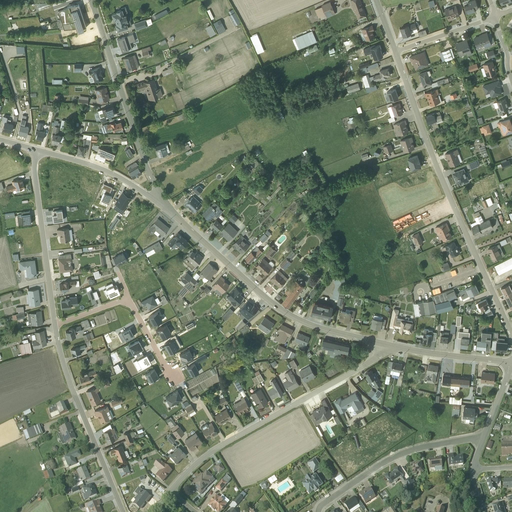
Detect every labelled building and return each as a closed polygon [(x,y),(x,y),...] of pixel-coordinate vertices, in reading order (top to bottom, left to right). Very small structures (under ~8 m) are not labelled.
[(366,16),(359,0),(353,0),(350,1),(358,19),(366,16)] [(478,8),(475,0),(473,0),(467,2),(468,5),(465,6),(468,14),(475,12),(475,10),(478,8)] [(332,2),(322,5),(326,17),(336,13),(332,2)] [(69,8),(57,11),(63,30),(76,29),(77,32),(83,30),(82,25),(85,24),(78,4),(75,5),(68,6),(69,8)] [(459,16),(456,6),(444,10),(448,21),(453,19),(452,18),(459,16)] [(117,12),(111,14),(117,31),(131,26),(124,7),(116,10),(117,12)] [(240,23),(232,9),(228,12),(230,15),(228,16),(234,27),(240,23)] [(134,24),(136,30),(147,26),(145,20),(134,24)] [(222,33),(226,31),(220,20),(213,24),(216,29),(218,28),(222,33)] [(415,23),(400,28),(403,37),(411,34),(410,30),(412,30),(417,29),(415,23)] [(372,25),(362,30),(366,40),(374,37),(372,31),(374,30),(372,25)] [(317,42),(312,31),(294,39),(299,50),(317,42)] [(491,45),(487,33),(482,35),(482,36),(474,39),(477,48),(484,45),(485,47),(491,45)] [(130,43),(135,41),(133,34),(116,39),(119,46),(120,46),(122,51),(121,52),(122,52),(132,49),(130,43)] [(262,48),(257,35),(249,38),(251,42),(254,41),(258,50),(262,48)] [(352,39),(344,42),(347,51),(359,46),(358,44),(355,46),(352,39)] [(472,55),(466,40),(462,42),(463,43),(456,45),(460,56),(467,54),(467,56),(472,55)] [(308,53),(319,49),(317,44),(305,49),(306,51),(307,51),(308,53)] [(374,45),(363,50),(366,56),(372,53),(374,60),(383,56),(380,49),(381,49),(380,45),(375,47),(374,45)] [(141,50),(143,57),(152,54),(150,47),(141,50)] [(449,49),(442,52),(445,60),(452,58),(449,49)] [(428,65),(424,53),(410,57),(411,62),(414,61),(415,65),(414,65),(415,69),(428,65)] [(136,54),(123,59),(127,71),(140,67),(136,54)] [(492,61),(482,65),(486,76),(496,73),(492,61)] [(361,74),(379,67),(378,63),(359,70),(361,74)] [(163,77),(174,72),(172,67),(161,72),(163,77)] [(103,79),(99,68),(88,71),(90,78),(89,78),(90,83),(103,79)] [(371,83),(387,78),(386,76),(390,75),(388,68),(379,71),(380,74),(373,76),(373,77),(369,78),(368,74),(362,76),(365,88),(372,86),(371,83)] [(447,78),(432,84),(427,72),(419,75),(424,87),(431,84),(433,88),(449,82),(447,78)] [(153,79),(136,84),(138,92),(145,90),(148,100),(162,96),(160,88),(156,89),(153,79)] [(499,80),(482,86),(485,94),(489,93),(491,97),(501,94),(498,87),(501,86),(499,80)] [(349,93),(360,89),(358,83),(347,87),(349,93)] [(372,86),(365,88),(367,93),(377,89),(376,84),(372,86)] [(106,88),(94,91),(98,103),(108,100),(105,92),(107,92),(106,88)] [(430,106),(440,102),(438,94),(439,94),(437,89),(425,94),(426,98),(427,98),(430,106)] [(88,97),(79,96),(78,104),(87,105),(88,97)] [(508,106),(505,99),(497,102),(498,107),(497,107),(499,115),(506,112),(505,109),(507,109),(506,107),(508,106)] [(380,107),(375,108),(377,113),(388,109),(385,101),(379,103),(380,107)] [(277,104),(272,106),(278,120),(281,119),(279,114),(281,114),(277,104)] [(400,104),(391,107),(394,117),(402,114),(401,109),(400,104)] [(105,116),(115,113),(113,107),(105,109),(105,108),(97,111),(101,123),(107,121),(105,116)] [(442,121),(439,112),(425,117),(428,124),(432,123),(432,124),(442,121)] [(26,136),(28,127),(24,126),(26,120),(23,119),(24,116),(18,115),(16,122),(20,123),(18,134),(26,136)] [(11,132),(13,124),(10,123),(10,120),(7,119),(7,117),(3,116),(1,122),(4,123),(2,130),(11,132)] [(503,135),(511,131),(511,126),(511,123),(510,118),(500,122),(500,121),(497,122),(499,127),(500,127),(503,135)] [(42,140),(44,131),(42,130),(43,124),(42,124),(43,121),(38,120),(35,134),(37,134),(36,139),(42,140)] [(405,121),(393,125),(397,136),(408,132),(406,125),(407,124),(405,121)] [(58,144),(60,135),(57,134),(59,127),(58,127),(59,124),(54,122),(54,123),(52,123),(51,126),(53,126),(52,133),(51,138),(52,138),(51,143),(58,144)] [(113,132),(122,129),(120,122),(116,124),(115,122),(107,125),(107,124),(100,126),(103,134),(110,131),(109,129),(112,128),(113,132)] [(492,132),(489,124),(482,126),(482,127),(480,128),(481,133),(484,132),(485,135),(492,132)] [(91,136),(83,135),(83,137),(80,136),(79,142),(82,142),(81,146),(79,146),(77,155),(83,156),(84,152),(86,152),(87,148),(85,147),(86,143),(90,144),(91,136)] [(411,137),(400,141),(403,152),(414,149),(412,142),(413,141),(411,137)] [(172,150),(174,154),(183,150),(184,152),(190,149),(189,146),(190,146),(191,148),(194,147),(193,144),(191,145),(189,141),(172,150)] [(166,143),(155,147),(156,151),(157,151),(159,157),(167,154),(167,153),(169,152),(166,143)] [(383,147),(383,148),(385,154),(393,151),(391,144),(383,147)] [(484,145),(479,147),(483,157),(488,155),(484,145)] [(114,154),(99,148),(95,157),(104,161),(105,157),(104,157),(105,156),(112,159),(114,154)] [(458,149),(445,154),(450,166),(460,162),(457,155),(459,154),(458,149)] [(417,155),(407,159),(411,170),(421,167),(417,155)] [(478,159),(468,164),(470,169),(478,166),(478,165),(480,164),(478,159)] [(504,168),(511,165),(509,160),(507,161),(506,159),(501,161),(504,168)] [(136,162),(126,168),(133,178),(141,173),(137,166),(138,166),(136,162)] [(460,184),(469,180),(464,168),(456,172),(457,173),(453,175),(456,183),(459,181),(460,184)] [(4,188),(6,193),(24,187),(21,180),(19,181),(19,180),(11,182),(12,184),(5,187),(6,187),(4,188)] [(109,195),(112,187),(103,184),(102,188),(105,189),(100,202),(107,205),(111,196),(109,195)] [(197,195),(203,189),(199,186),(192,190),(197,195)] [(123,209),(130,199),(122,194),(121,195),(112,208),(122,215),(125,211),(123,209)] [(201,204),(193,196),(189,200),(188,200),(183,205),(186,208),(188,207),(190,209),(189,210),(193,213),(197,209),(198,210),(201,207),(200,206),(201,204)] [(490,197),(482,201),(485,207),(493,204),(490,197)] [(210,206),(202,214),(210,222),(213,219),(211,218),(218,211),(212,205),(211,206),(210,206)] [(52,215),(53,222),(63,220),(61,210),(53,211),(53,215),(52,215)] [(21,215),(17,216),(18,225),(31,224),(29,211),(20,212),(21,215)] [(475,235),(493,227),(489,219),(484,222),(481,215),(480,215),(479,211),(473,214),(475,217),(474,218),(476,222),(470,224),(475,235)] [(507,212),(498,215),(501,223),(510,220),(507,212)] [(119,220),(109,214),(105,220),(107,222),(106,224),(111,227),(112,225),(115,227),(119,220)] [(233,215),(229,219),(233,224),(238,219),(233,215)] [(157,219),(147,231),(152,235),(153,233),(157,236),(159,234),(162,236),(169,228),(157,219)] [(218,231),(223,225),(217,220),(211,225),(218,231)] [(229,240),(237,231),(229,223),(219,233),(222,236),(224,235),(229,240)] [(446,223),(435,228),(440,240),(442,239),(443,241),(451,237),(447,227),(448,226),(446,223)] [(70,240),(73,240),(71,230),(68,230),(68,228),(57,230),(57,234),(59,234),(60,242),(70,241),(70,240)] [(187,242),(178,233),(168,244),(171,247),(175,243),(181,249),(187,242)] [(265,233),(260,239),(263,242),(268,237),(265,233)] [(423,242),(419,233),(412,236),(417,245),(423,242)] [(242,253),(249,245),(244,241),(246,239),(242,236),(232,246),(236,249),(236,248),(242,253)] [(511,240),(510,237),(500,242),(502,245),(511,240)] [(145,253),(160,245),(158,242),(143,250),(145,253)] [(451,257),(460,253),(456,246),(454,242),(445,246),(445,247),(442,248),(441,249),(441,250),(441,251),(442,251),(442,252),(444,252),(447,250),(447,251),(448,250),(451,257)] [(499,244),(488,249),(493,260),(504,255),(499,244)] [(160,245),(145,253),(147,257),(162,249),(160,245)] [(267,252),(273,258),(279,252),(272,246),(267,252)] [(263,252),(257,247),(245,259),(250,263),(253,260),(254,261),(257,257),(257,258),(263,252)] [(192,270),(203,258),(196,252),(195,254),(192,251),(190,253),(190,252),(187,255),(188,256),(183,261),(192,270)] [(280,265),(286,270),(291,263),(289,262),(295,255),(291,252),(280,265)] [(113,258),(117,265),(126,260),(123,253),(113,258)] [(71,262),(70,254),(58,256),(59,259),(58,259),(60,273),(63,272),(64,276),(70,275),(69,271),(73,271),(72,266),(71,266),(70,262),(71,262)] [(511,257),(495,266),(498,273),(511,267),(511,268),(511,257)] [(264,258),(256,267),(265,275),(274,265),(270,261),(268,263),(264,258)] [(33,261),(19,263),(20,270),(24,270),(25,277),(35,276),(33,261)] [(443,272),(450,268),(447,262),(442,265),(443,267),(441,268),(443,272)] [(217,271),(209,264),(198,275),(200,277),(203,279),(204,277),(209,281),(217,271)] [(279,287),(287,278),(279,271),(270,281),(273,283),(274,283),(279,287)] [(198,275),(196,273),(192,278),(186,285),(178,293),(182,297),(189,290),(190,291),(197,283),(196,282),(200,277),(198,275)] [(186,285),(192,278),(187,273),(180,280),(186,285)] [(340,291),(341,284),(341,282),(345,281),(343,277),(339,278),(338,276),(332,278),(335,285),(331,298),(337,300),(338,297),(340,291)] [(221,294),(229,286),(223,281),(224,280),(221,277),(212,287),(215,290),(216,289),(221,294)] [(59,285),(60,291),(69,290),(68,286),(75,286),(75,281),(63,283),(63,284),(59,285)] [(303,287),(295,281),(291,287),(289,286),(284,293),(288,295),(282,304),(288,308),(303,287)] [(109,297),(119,293),(116,285),(113,286),(112,283),(106,285),(108,288),(106,289),(103,291),(105,295),(108,294),(109,297)] [(504,295),(511,291),(511,283),(501,288),(504,295)] [(462,299),(478,291),(475,285),(456,294),(457,296),(457,297),(460,296),(462,299)] [(243,297),(239,294),(241,292),(235,287),(226,297),(235,305),(243,297)] [(317,291),(314,288),(308,296),(312,299),(317,291)] [(39,304),(37,289),(27,291),(28,299),(28,306),(39,304)] [(432,297),(433,301),(414,303),(415,316),(438,313),(453,308),(450,300),(457,296),(456,294),(453,289),(432,297)] [(12,296),(11,293),(0,296),(0,301),(10,299),(9,297),(12,296)] [(152,296),(140,303),(142,306),(146,304),(148,310),(156,305),(152,296)] [(65,301),(61,302),(62,309),(71,307),(70,304),(77,303),(77,299),(65,300),(65,301)] [(488,307),(489,306),(486,299),(475,304),(479,311),(483,309),(486,314),(483,315),(484,317),(487,317),(493,314),(491,310),(490,311),(488,307)] [(253,305),(248,300),(245,303),(243,301),(238,307),(240,309),(238,311),(247,319),(253,313),(254,314),(259,308),(254,304),(253,305)] [(313,303),(311,314),(330,319),(333,307),(313,303)] [(225,320),(233,312),(230,308),(222,317),(225,320)] [(339,320),(352,323),(355,311),(346,308),(345,312),(342,311),(339,320)] [(412,323),(413,321),(398,318),(399,310),(394,309),(390,327),(394,328),(395,326),(400,328),(399,330),(404,332),(404,331),(411,332),(413,324),(412,323)] [(36,313),(27,314),(28,321),(26,321),(26,325),(42,324),(41,311),(36,312),(36,313)] [(148,317),(153,325),(161,321),(159,317),(162,316),(159,311),(148,317)] [(25,318),(24,312),(12,316),(13,321),(25,318)] [(371,325),(371,327),(383,330),(386,320),(382,319),(383,317),(375,315),(374,318),(373,318),(372,322),(364,320),(364,323),(371,325)] [(265,317),(258,327),(267,334),(274,324),(265,317)] [(87,320),(80,322),(82,327),(84,326),(86,329),(92,327),(91,323),(89,324),(87,320)] [(242,321),(236,329),(238,330),(245,324),(242,321)] [(247,324),(240,330),(243,333),(249,328),(247,324)] [(159,334),(161,339),(171,334),(166,325),(156,331),(158,335),(159,334)] [(282,325),(280,328),(279,328),(278,331),(277,330),(273,335),(275,336),(274,338),(284,343),(288,336),(289,337),(292,330),(282,325)] [(69,331),(65,332),(67,339),(76,336),(75,333),(82,332),(80,326),(69,329),(69,331)] [(134,333),(131,327),(121,332),(126,341),(134,336),(133,334),(134,333)] [(430,343),(432,331),(424,330),(423,338),(424,338),(424,342),(430,343)] [(46,345),(43,331),(34,333),(36,340),(32,341),(33,348),(42,347),(42,346),(46,345)] [(470,332),(458,331),(457,338),(461,338),(460,347),(467,347),(467,343),(468,343),(470,332)] [(489,349),(491,338),(491,333),(482,331),(481,340),(477,339),(476,348),(489,349)] [(94,338),(91,332),(83,336),(85,341),(94,338)] [(440,344),(447,345),(448,333),(440,332),(439,336),(441,336),(440,344)] [(304,350),(309,337),(298,333),(294,342),(300,344),(298,348),(304,350)] [(492,341),(492,350),(506,351),(507,342),(504,342),(504,339),(498,338),(498,333),(491,333),(491,338),(497,338),(496,341),(492,341)] [(177,349),(181,347),(179,344),(176,338),(164,345),(166,349),(166,350),(168,354),(177,349)] [(256,353),(258,355),(265,346),(266,346),(269,340),(267,338),(256,353)] [(323,339),(321,348),(326,349),(325,353),(330,354),(329,357),(339,359),(341,353),(347,354),(349,345),(323,339)] [(127,351),(130,356),(133,355),(133,354),(142,349),(138,341),(128,346),(130,350),(127,351)] [(19,345),(21,355),(32,353),(29,342),(19,345)] [(71,350),(73,356),(81,354),(80,351),(86,349),(85,345),(79,347),(71,350)] [(281,359),(286,349),(279,345),(276,350),(282,353),(280,358),(281,359)] [(180,359),(183,363),(196,356),(191,348),(179,355),(181,359),(180,359)] [(295,354),(286,349),(281,359),(293,357),(294,356),(298,355),(299,353),(296,352),(295,354)] [(149,364),(151,363),(148,359),(146,355),(143,356),(142,353),(137,356),(138,359),(133,362),(137,370),(149,364)] [(131,359),(123,363),(129,375),(137,371),(131,359)] [(402,364),(389,362),(385,384),(388,384),(391,370),(400,373),(402,364)] [(116,373),(122,370),(118,363),(113,365),(116,373)] [(198,372),(194,364),(186,368),(188,372),(187,372),(190,376),(198,372)] [(429,365),(426,382),(435,383),(437,366),(429,365)] [(309,366),(299,372),(305,382),(315,376),(309,366)] [(158,377),(154,369),(144,374),(149,382),(158,377)] [(287,380),(283,382),(288,390),(294,387),(295,388),(299,386),(292,374),(295,373),(293,369),(284,374),(287,380)] [(80,377),(82,384),(91,381),(90,378),(97,375),(95,370),(83,374),(84,376),(80,377)] [(381,384),(375,373),(373,374),(371,370),(365,373),(370,381),(372,380),(376,387),(381,384)] [(256,376),(255,376),(259,382),(263,380),(258,371),(255,373),(256,376)] [(495,374),(481,372),(481,382),(494,383),(495,374)] [(451,385),(451,376),(443,376),(443,384),(451,385)] [(461,377),(451,376),(451,385),(450,388),(459,389),(459,386),(460,386),(461,377)] [(469,378),(461,377),(460,386),(468,387),(469,378)] [(103,388),(110,385),(107,378),(100,381),(103,388)] [(273,387),(267,390),(272,398),(278,395),(279,397),(283,394),(275,379),(270,382),(273,387)] [(246,395),(237,380),(233,382),(239,392),(243,397),(246,395)] [(97,387),(86,392),(89,399),(90,398),(92,405),(101,401),(97,392),(99,391),(97,387)] [(260,389),(250,394),(253,401),(252,402),(254,406),(256,404),(258,408),(268,403),(260,389)] [(382,393),(378,389),(371,398),(376,401),(382,393)] [(182,399),(177,390),(172,393),(173,393),(165,397),(170,406),(182,399)] [(364,410),(355,393),(342,401),(340,399),(335,402),(341,413),(347,410),(346,408),(352,405),(357,414),(364,410)] [(120,397),(110,402),(113,407),(123,403),(120,397)] [(224,397),(218,400),(222,406),(227,403),(224,397)] [(238,415),(249,409),(243,397),(240,399),(241,400),(232,405),(238,415)] [(323,421),(333,416),(328,408),(329,408),(324,400),(320,402),(323,406),(312,412),(317,420),(321,418),(323,421)] [(63,403),(48,410),(51,418),(67,412),(63,403)] [(190,403),(184,407),(190,417),(196,413),(190,403)] [(107,406),(94,411),(96,416),(97,416),(101,423),(112,418),(107,406)] [(463,408),(462,420),(466,420),(466,422),(474,423),(474,419),(477,419),(477,413),(475,413),(475,409),(463,408)] [(231,418),(225,409),(214,416),(219,425),(231,418)] [(503,421),(509,423),(511,416),(505,414),(503,421)] [(172,419),(170,417),(166,421),(167,423),(168,424),(167,425),(177,438),(184,434),(179,427),(178,427),(177,424),(176,425),(172,419)] [(357,421),(360,427),(367,423),(364,418),(357,421)] [(206,424),(200,428),(207,439),(213,435),(214,437),(218,434),(211,423),(206,425),(206,424)] [(75,439),(69,424),(58,429),(60,434),(58,435),(62,445),(75,439)] [(39,426),(23,433),(26,441),(42,434),(39,426)] [(114,428),(103,432),(107,443),(118,439),(114,428)] [(135,432),(133,433),(133,432),(129,433),(129,432),(123,435),(124,436),(125,439),(125,440),(132,437),(135,436),(134,435),(136,435),(135,432)] [(177,438),(172,433),(166,438),(171,443),(177,438)] [(192,450),(202,442),(195,433),(184,441),(192,450)] [(511,442),(501,443),(501,456),(506,456),(506,455),(511,454),(511,442)] [(122,446),(110,450),(112,454),(115,453),(118,461),(127,458),(129,457),(126,450),(124,451),(122,446)] [(176,465),(186,455),(178,447),(168,457),(176,465)] [(78,451),(63,457),(68,469),(77,465),(74,459),(80,456),(78,451)] [(448,455),(449,466),(463,464),(462,455),(457,456),(457,457),(453,457),(453,455),(448,455)] [(437,459),(428,460),(429,470),(434,469),(434,472),(442,471),(441,467),(442,467),(441,457),(437,458),(437,459)] [(172,471),(159,460),(153,466),(159,471),(155,476),(162,482),(172,471)] [(321,468),(315,460),(308,465),(314,473),(321,468)] [(422,469),(420,463),(415,464),(413,463),(410,464),(411,468),(412,468),(412,470),(412,471),(413,475),(416,474),(417,473),(424,472),(423,469),(422,469)] [(220,464),(215,467),(219,474),(224,471),(220,464)] [(127,465),(118,469),(121,477),(130,474),(127,465)] [(75,477),(79,486),(83,485),(81,482),(90,479),(85,468),(76,471),(78,476),(75,477)] [(404,477),(397,468),(394,470),(395,472),(389,476),(388,474),(384,476),(390,485),(394,482),(395,483),(404,477)] [(53,477),(50,470),(43,473),(46,480),(53,477)] [(215,480),(206,471),(203,475),(202,475),(191,485),(198,492),(203,488),(204,490),(215,480)] [(306,482),(302,485),(309,495),(323,486),(314,473),(304,480),(306,482)] [(334,479),(338,484),(344,479),(340,475),(334,479)] [(275,476),(268,480),(270,484),(277,480),(275,476)] [(229,481),(225,477),(215,488),(220,492),(229,481)] [(403,487),(405,490),(402,492),(403,494),(414,486),(409,478),(403,483),(405,486),(403,487)] [(486,481),(487,483),(488,486),(490,492),(495,490),(495,486),(498,486),(497,479),(494,479),(494,478),(490,479),(487,480),(487,481),(486,481)] [(511,479),(503,480),(504,489),(511,488),(511,479)] [(66,492),(63,483),(58,486),(61,494),(66,492)] [(81,488),(87,500),(96,496),(90,484),(81,488)] [(140,508),(141,509),(144,505),(143,504),(144,503),(142,502),(144,500),(147,503),(147,502),(150,497),(139,488),(134,493),(138,496),(135,500),(136,501),(133,504),(139,508),(140,508)] [(365,504),(375,497),(369,488),(363,493),(362,492),(359,494),(365,504)] [(216,496),(207,506),(215,511),(221,511),(227,505),(216,496)] [(243,499),(239,496),(233,503),(237,506),(243,499)] [(353,511),(360,508),(358,505),(359,505),(354,497),(344,504),(349,511),(353,511)] [(99,501),(86,506),(88,511),(101,511),(98,506),(100,505),(99,501)] [(505,511),(502,503),(492,507),(493,511),(505,511)]
